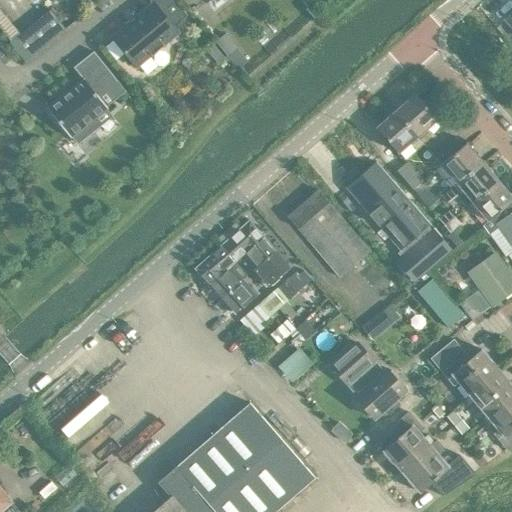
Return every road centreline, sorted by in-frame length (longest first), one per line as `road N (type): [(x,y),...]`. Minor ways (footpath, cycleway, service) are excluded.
road 1 (residential): [(0,406),(416,41)]
road 2 (residential): [(0,69),(14,86),(122,0)]
road 3 (residential): [(416,41),(511,150)]
